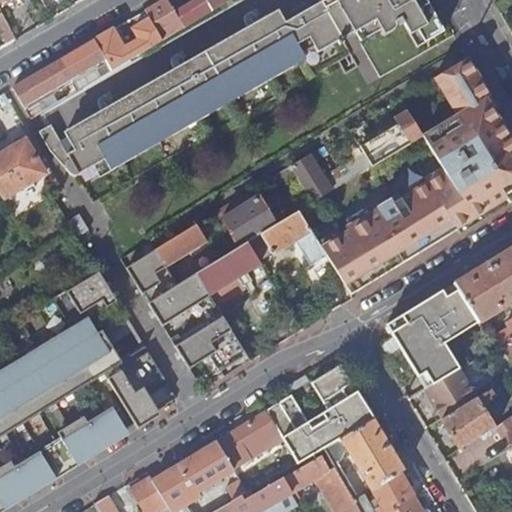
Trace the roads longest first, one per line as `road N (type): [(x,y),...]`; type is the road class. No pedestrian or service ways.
road 1 (residential): [(499,32),(111,270)]
road 2 (residential): [(457,511),(350,334)]
road 3 (residential): [(511,235),(350,334)]
road 4 (residential): [(198,415),(39,511)]
road 5 (residential): [(350,334),(294,356),(198,415)]
road 6 (residential): [(198,415),(111,270)]
road 7 (residential): [(132,0),(0,76)]
